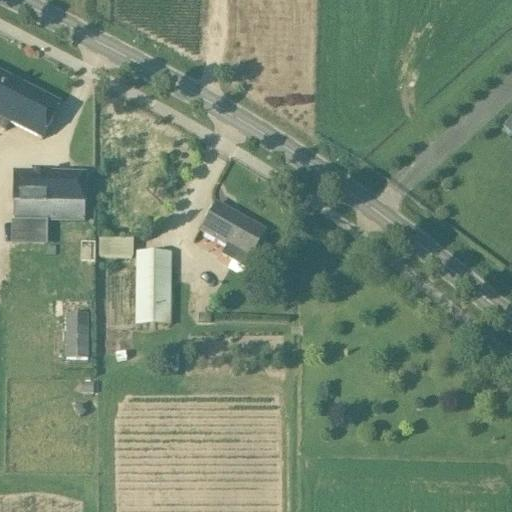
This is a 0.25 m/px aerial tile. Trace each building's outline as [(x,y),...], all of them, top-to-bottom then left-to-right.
[(0,130),(5,133),(10,125),(41,141),(59,106),(0,74),(0,130)] [(14,223),(13,246),(46,246),(46,224),(84,225),(84,208),(46,207),(47,176),(13,175),(14,223)] [(216,205),(200,233),(226,248),(224,252),(221,258),(232,264),(244,271),(266,233),(216,205)] [(135,259),(134,239),(100,240),(101,260),(135,259)] [(136,255),(135,328),(170,328),(171,255),(136,255)] [(65,317),(65,362),(87,362),(88,317),(65,317)] [(82,396),(91,396),(91,385),(82,385),(82,396)]
